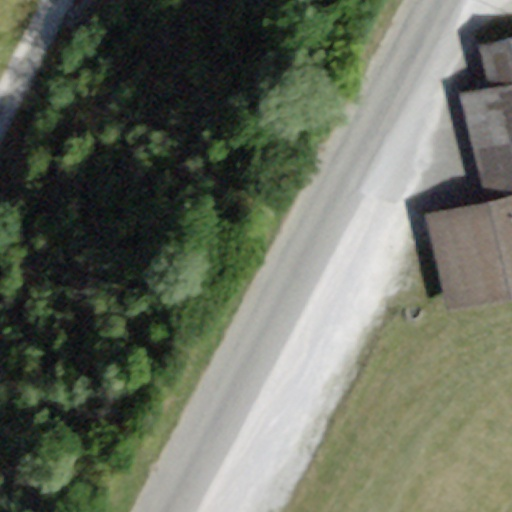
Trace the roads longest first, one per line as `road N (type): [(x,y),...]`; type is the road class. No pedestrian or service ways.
road 1 (unclassified): [(436,0),(163,511)]
road 2 (track): [(65,0),(0,123)]
